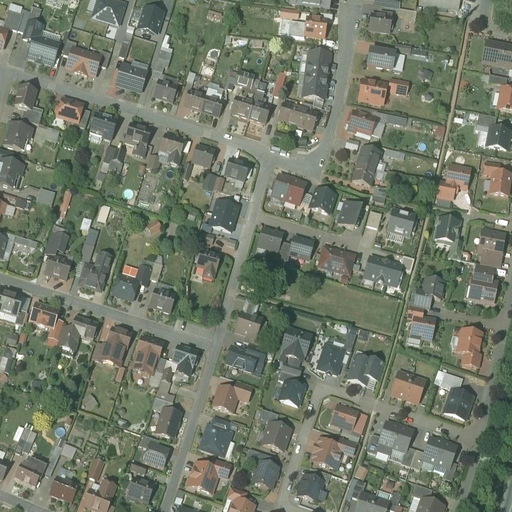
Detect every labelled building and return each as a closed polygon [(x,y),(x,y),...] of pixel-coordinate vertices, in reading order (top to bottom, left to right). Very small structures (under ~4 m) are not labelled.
[(125,7),(102,0),(97,0),(91,21),(118,29),(125,7)] [(290,0),(290,6),(315,9),(316,0),(290,0)] [(329,0),(316,0),(315,9),(315,10),(328,12),(329,0)] [(419,0),(418,8),(458,13),(460,0),(419,0)] [(22,11),(10,7),(8,13),(20,17),(22,11)] [(138,31),(156,37),(163,17),(145,11),(138,31)] [(400,12),(399,11),(398,18),(404,19),(404,23),(415,25),(416,14),(400,12)] [(8,13),(4,25),(2,32),(8,33),(8,32),(18,34),(23,17),(20,17),(8,13)] [(299,14),(287,13),(286,20),(298,21),(299,14)] [(379,18),(371,17),(368,33),(389,37),(392,17),(379,15),(379,18)] [(319,22),(306,20),(304,38),(324,41),(327,24),(319,23),(319,22)] [(42,29),(27,24),(22,41),(32,44),(34,39),(38,40),(42,29)] [(133,38),(125,36),(123,43),(130,46),(133,38)] [(38,40),(34,39),(32,44),(28,60),(52,68),(53,64),(54,64),(58,50),(59,46),(38,40)] [(76,46),(67,43),(62,57),(70,60),(73,52),(74,52),(76,46)] [(130,46),(123,43),(118,59),(125,61),(130,46)] [(511,51),(511,49),(486,45),(482,65),(508,70),(511,56),(511,51)] [(411,50),(395,47),(394,54),(410,57),(411,50)] [(315,49),(314,56),(329,57),(330,57),(331,52),(315,49)] [(74,52),(73,52),(70,60),(67,71),(74,74),(74,75),(80,77),(87,56),(74,52)] [(394,57),(369,52),(366,69),(391,73),(393,61),(394,57)] [(111,57),(101,54),(99,60),(101,60),(98,68),(106,71),(111,57)] [(171,58),(160,54),(158,61),(154,73),(161,75),(163,69),(167,70),(171,58)] [(309,55),(306,77),(326,80),(329,57),(314,56),(309,55)] [(99,60),(87,56),(80,77),(87,79),(87,78),(94,80),(98,68),(101,60),(99,60)] [(402,63),(393,61),(391,73),(400,75),(400,74),(402,63)] [(138,72),(140,66),(132,63),(130,70),(138,72)] [(149,68),(140,66),(138,72),(146,75),(149,68)] [(130,70),(122,67),(115,88),(140,95),(147,75),(146,75),(138,72),(130,70)] [(158,83),(163,85),(165,79),(161,77),(161,75),(154,73),(151,81),(158,83)] [(254,79),(238,75),(236,81),(234,87),(242,89),(250,92),(254,79)] [(306,77),(303,99),(315,101),(316,101),(323,102),(326,80),(306,77)] [(507,81),(489,78),(488,85),(505,89),(507,81)] [(174,82),(165,79),(163,85),(176,89),(178,83),(177,81),(174,82)] [(236,81),(229,79),(226,91),(232,93),(234,87),(236,81)] [(386,87),(363,82),(359,103),(382,108),(386,87)] [(408,85),(390,82),(388,94),(405,98),(408,85)] [(163,85),(158,83),(153,99),(154,100),(154,99),(161,101),(161,102),(172,105),(177,89),(176,89),(163,85)] [(283,87),(276,85),(272,98),(279,100),(283,87)] [(37,93),(20,88),(17,99),(18,99),(15,108),(24,111),(31,113),(31,112),(37,93)] [(250,92),(242,89),(239,99),(247,101),(246,103),(253,105),(256,94),(250,92)] [(217,94),(208,91),(206,99),(220,103),(221,98),(216,97),(217,94)] [(511,92),(502,91),(497,112),(511,114),(511,92)] [(206,99),(188,94),(184,109),(201,114),(206,99)] [(270,111),(261,108),(264,96),(256,94),(253,105),(248,122),(265,127),(270,111)] [(220,103),(206,99),(201,114),(218,120),(223,104),(220,103)] [(246,103),(236,100),(231,116),(248,122),(253,105),(246,103)] [(316,104),(316,101),(315,101),(312,108),(321,112),(323,106),(316,104)] [(82,108),(62,102),(60,109),(59,109),(56,110),(55,114),(56,117),(65,119),(64,122),(76,125),(77,125),(81,111),(82,108)] [(300,111),(283,106),(278,123),(295,128),(300,111)] [(31,113),(24,111),(21,122),(38,127),(42,115),(31,112),(31,113)] [(90,114),(81,111),(77,125),(76,125),(75,128),(85,131),(90,114)] [(318,117),(300,111),(295,128),(312,134),(318,117)] [(50,114),(44,112),(39,127),(46,129),(50,114)] [(376,122),(353,114),(347,133),(355,136),(356,133),(371,138),(376,122)] [(394,118),(377,114),(376,119),(386,122),(393,123),(394,118)] [(117,123),(95,116),(89,136),(90,137),(88,141),(89,142),(99,145),(101,145),(102,140),(111,143),(117,123)] [(484,118),(478,117),(475,133),(480,134),(481,129),(484,118)] [(407,120),(394,118),(393,123),(386,122),(386,124),(405,129),(407,120)] [(496,120),(484,118),(481,129),(494,132),(496,120)] [(32,132),(10,125),(3,148),(21,154),(24,142),(28,143),(32,132)] [(151,133),(130,127),(125,142),(138,146),(136,151),(134,150),(133,152),(134,152),(133,157),(143,160),(151,133)] [(494,132),(481,129),(480,134),(489,136),(487,149),(493,150),(494,151),(498,152),(500,151),(506,152),(507,150),(508,149),(509,145),(508,144),(510,135),(494,132)] [(59,134),(48,130),(44,142),(56,145),(59,134)] [(487,149),(489,136),(480,134),(478,147),(487,149)] [(175,141),(164,137),(159,154),(171,157),(179,160),(180,159),(185,143),(175,140),(175,141)] [(207,152),(197,149),(196,148),(191,165),(192,165),(192,164),(201,167),(202,166),(209,169),(209,171),(215,153),(208,151),(207,152)] [(115,151),(108,149),(103,165),(109,167),(111,164),(115,151)] [(380,156),(362,150),(357,167),(375,173),(380,156)] [(124,154),(116,151),(112,163),(121,166),(124,154)] [(179,160),(171,157),(168,165),(178,168),(181,159),(180,159),(179,160)] [(157,160),(151,158),(147,171),(156,174),(159,164),(156,163),(157,160)] [(24,169),(0,161),(0,188),(12,192),(16,178),(20,179),(24,169)] [(249,168),(229,162),(224,178),(236,182),(237,178),(245,181),(249,168)] [(121,166),(112,163),(111,164),(109,167),(108,172),(119,176),(122,166),(121,166)] [(499,167),(485,166),(484,177),(492,178),(492,175),(498,175),(499,167)] [(191,169),(185,167),(181,181),(187,183),(191,169)] [(375,173),(357,167),(352,184),(370,189),(375,173)] [(470,173),(450,169),(446,186),(445,193),(445,194),(453,196),(456,196),(457,190),(466,192),(470,173)] [(498,175),(492,175),(492,178),(489,196),(507,199),(510,177),(498,175)] [(286,180),(279,178),(274,193),(272,198),(285,203),(292,182),(286,180)] [(218,180),(214,193),(220,194),(224,182),(218,180)] [(299,184),(292,182),(285,203),(298,207),(298,208),(302,196),(305,187),(299,185),(299,184)] [(445,193),(446,186),(440,184),(438,192),(445,193)] [(387,192),(375,189),(373,197),(385,200),(387,192)] [(55,195),(40,191),(37,205),(51,209),(55,195)] [(335,198),(316,192),(310,211),(328,217),(335,198)] [(445,193),(438,192),(436,200),(437,200),(450,203),(452,203),(453,196),(445,194),(445,193)] [(302,196),(298,208),(294,220),(300,222),(302,215),(305,207),(308,198),(302,196)] [(385,200),(373,197),(371,204),(384,207),(385,200)] [(449,210),(450,203),(437,200),(436,208),(449,210)] [(27,205),(17,202),(14,209),(24,212),(27,205)] [(239,209),(215,202),(207,229),(232,236),(239,209)] [(360,211),(345,205),(341,216),(357,221),(360,211)] [(102,208),(97,223),(103,226),(109,210),(102,208)] [(414,219),(393,213),(388,233),(409,239),(410,235),(414,236),(417,224),(413,223),(414,219)] [(381,217),(370,214),(366,228),(377,232),(381,217)] [(357,221),(341,216),(338,226),(353,231),(357,221)] [(459,225),(439,221),(438,223),(436,224),(435,228),(437,230),(435,242),(437,242),(451,245),(455,246),(455,245),(459,225)] [(157,223),(147,230),(151,236),(161,230),(157,223)] [(67,235),(54,231),(52,237),(65,241),(67,235)] [(89,231),(84,247),(94,250),(98,234),(89,231)] [(282,237),(263,232),(258,249),(277,254),(278,254),(280,244),(282,237)] [(504,238),(482,233),(480,246),(483,247),(482,255),(481,257),(483,258),(483,259),(499,262),(504,238)] [(214,239),(201,236),(199,242),(212,246),(214,239)] [(65,241),(52,237),(45,256),(50,258),(55,260),(57,254),(63,256),(67,242),(65,241)] [(31,243),(15,238),(13,244),(29,249),(31,243)] [(313,245),(294,240),(292,247),(289,257),(308,263),(313,245)] [(286,245),(280,244),(278,254),(283,255),(286,245)] [(286,245),(283,255),(289,257),(292,247),(286,245)] [(455,245),(455,246),(451,245),(451,248),(448,261),(460,264),(463,246),(455,245)] [(94,250),(84,247),(79,262),(89,265),(94,250)] [(345,256),(324,250),(319,269),(348,277),(353,262),(344,259),(345,256)] [(220,259),(201,253),(196,269),(205,271),(203,279),(213,282),(215,274),(216,274),(220,259)] [(283,255),(278,254),(277,254),(275,261),(281,263),(283,255)] [(289,257),(283,255),(281,263),(287,265),(289,257)] [(102,257),(98,271),(107,274),(111,260),(102,257)] [(55,260),(50,258),(45,276),(66,283),(72,265),(55,260)] [(499,262),(483,259),(481,268),(494,270),(498,271),(497,270),(499,262)] [(380,263),(370,260),(364,280),(375,283),(380,263)] [(391,266),(380,263),(375,283),(385,286),(391,266)] [(162,268),(155,265),(150,282),(157,284),(162,268)] [(402,269),(391,266),(385,286),(396,289),(402,269)] [(98,271),(85,267),(79,287),(101,294),(107,274),(98,271)] [(481,268),(476,267),(473,281),(491,284),(494,270),(481,268)] [(152,273),(140,269),(138,275),(141,276),(150,279),(152,273)] [(122,277),(120,278),(119,278),(113,297),(117,298),(117,300),(123,301),(125,300),(132,303),(137,287),(141,276),(138,275),(135,283),(128,280),(127,278),(122,277)] [(150,279),(141,276),(137,287),(147,290),(150,279)] [(473,281),(473,280),(468,302),(476,303),(477,305),(482,306),(484,305),(492,306),(497,285),(491,284),(473,281)] [(426,281),(423,295),(416,294),(413,310),(423,312),(429,313),(431,301),(440,303),(444,285),(426,281)] [(21,299),(0,292),(0,313),(17,319),(19,312),(21,309),(18,308),(21,299)] [(176,298),(155,292),(149,310),(150,309),(162,313),(162,314),(170,317),(176,298)] [(58,313),(36,306),(30,324),(38,326),(37,328),(44,330),(45,329),(52,331),(58,313)] [(413,310),(410,309),(408,319),(414,320),(414,319),(421,321),(423,312),(413,310)] [(27,315),(19,312),(17,319),(15,326),(23,329),(27,315)] [(261,322),(241,315),(235,334),(245,338),(255,341),(255,340),(261,322)] [(97,327),(84,323),(85,322),(76,319),(72,334),(62,331),(61,336),(71,339),(68,348),(73,350),(70,359),(73,360),(79,339),(83,340),(83,342),(88,344),(90,342),(92,343),(97,327)] [(421,321),(414,319),(414,320),(414,324),(411,339),(430,343),(434,326),(431,323),(421,321)] [(131,337),(112,331),(107,346),(125,351),(126,352),(131,337)] [(311,339),(288,332),(284,342),(288,343),(283,358),(289,360),(287,367),(298,370),(300,364),(301,364),(303,358),(305,359),(311,339)] [(481,337),(462,333),(461,334),(459,335),(458,339),(460,341),(457,355),(464,356),(477,359),(477,358),(481,337)] [(71,339),(61,336),(57,348),(62,350),(63,350),(67,351),(68,348),(71,339)] [(356,338),(348,336),(343,352),(345,353),(344,354),(350,355),(356,338)] [(255,341),(245,338),(243,344),(250,347),(257,349),(260,342),(255,340),(255,341)] [(150,342),(142,339),(137,355),(157,362),(158,362),(158,360),(163,347),(149,343),(150,342)] [(97,346),(92,362),(102,365),(102,364),(107,350),(103,348),(97,346)] [(125,351),(107,346),(103,348),(107,350),(102,364),(119,369),(125,351)] [(257,349),(250,347),(247,355),(257,359),(255,364),(262,366),(267,352),(257,349)] [(343,352),(325,347),(317,371),(336,378),(344,354),(345,353),(343,352)] [(67,351),(63,350),(62,350),(60,357),(70,359),(73,350),(68,348),(67,351)] [(198,355),(178,348),(172,365),(179,368),(177,373),(178,373),(180,377),(180,378),(188,381),(191,372),(192,372),(198,355)] [(247,355),(231,350),(226,366),(251,375),(255,364),(257,359),(247,355)] [(157,362),(137,355),(132,372),(142,375),(141,376),(143,378),(147,380),(149,378),(149,377),(152,378),(153,373),(157,362)] [(477,359),(464,356),(462,367),(478,370),(480,359),(477,358),(477,359)] [(167,363),(158,360),(158,362),(157,362),(153,373),(162,376),(167,363)] [(355,360),(348,382),(365,388),(368,380),(372,365),(355,360)] [(382,366),(372,363),(372,365),(368,380),(377,383),(382,366)] [(287,367),(284,366),(281,374),(298,380),(301,371),(287,367)] [(172,374),(165,371),(161,383),(169,385),(172,374)] [(281,374),(278,383),(285,386),(285,385),(295,388),(298,380),(281,374)] [(440,389),(445,376),(438,374),(434,387),(440,389)] [(412,379),(398,375),(390,397),(404,401),(412,379)] [(462,382),(445,376),(440,389),(451,393),(452,392),(457,394),(462,382)] [(426,384),(412,379),(404,401),(418,406),(426,384)] [(169,385),(161,383),(158,393),(167,396),(171,385),(169,385)] [(253,390),(236,385),(234,391),(238,393),(237,395),(238,396),(236,401),(247,405),(253,390)] [(295,388),(285,385),(285,386),(279,403),(297,409),(304,391),(295,388)] [(233,394),(220,389),(213,409),(231,415),(232,414),(230,414),(232,408),(234,408),(236,401),(238,396),(237,395),(238,393),(234,391),(233,394)] [(457,394),(452,392),(451,393),(444,415),(465,423),(473,400),(457,394)] [(173,406),(155,400),(152,412),(163,415),(164,412),(170,414),(173,406)] [(347,412),(337,408),(334,410),(332,416),(333,419),(331,426),(351,433),(358,415),(352,414),(352,413),(347,412)] [(170,414),(164,412),(163,415),(156,436),(172,441),(180,417),(170,414)] [(278,418),(262,412),(257,426),(269,430),(270,426),(275,428),(278,418)] [(230,425),(213,419),(210,429),(227,434),(230,425)] [(393,427),(386,425),(381,440),(378,447),(379,447),(377,454),(389,458),(392,451),(399,430),(399,431),(392,428),(393,427)] [(275,428),(270,426),(269,430),(263,447),(282,454),(290,433),(275,428)] [(210,429),(208,428),(200,451),(223,459),(231,436),(227,434),(210,429)] [(405,433),(399,431),(399,430),(392,451),(404,456),(405,456),(407,450),(412,434),(406,432),(405,433)] [(31,434),(24,431),(20,440),(27,443),(31,434)] [(381,440),(372,437),(366,455),(375,458),(377,454),(379,447),(378,447),(381,440)] [(160,444),(143,438),(141,444),(158,450),(160,444)] [(20,440),(14,454),(21,457),(22,453),(27,443),(20,440)] [(356,447),(340,441),(338,449),(343,451),(342,456),(352,459),(356,447)] [(430,441),(422,462),(423,463),(436,467),(443,445),(443,446),(436,444),(437,443),(430,441)] [(333,447),(319,442),(316,448),(315,448),(312,456),(314,456),(311,464),(320,467),(321,468),(325,470),(326,469),(334,471),(337,470),(339,464),(338,462),(339,458),(341,457),(342,456),(343,451),(338,449),(333,448),(333,447)] [(27,443),(22,453),(28,456),(33,446),(27,443)] [(158,450),(141,444),(139,449),(148,452),(144,463),(163,470),(164,467),(165,467),(166,464),(165,462),(168,454),(158,450)] [(443,445),(436,467),(446,470),(449,471),(451,465),(456,450),(450,447),(449,448),(443,446),(443,445)] [(77,451),(65,446),(61,457),(72,462),(77,451)] [(56,448),(48,466),(55,469),(63,451),(56,448)] [(407,450),(405,456),(404,456),(401,467),(410,470),(416,453),(407,450)] [(404,456),(392,451),(389,458),(388,462),(401,467),(404,456)] [(260,456),(253,453),(250,462),(257,465),(257,464),(260,456)] [(416,453),(410,470),(419,473),(423,463),(422,462),(424,456),(416,453)] [(273,460),(260,456),(257,464),(259,465),(270,469),(273,460)] [(9,467),(0,462),(0,480),(2,482),(9,467)] [(103,465),(96,462),(93,467),(101,470),(103,465)] [(231,468),(214,462),(211,469),(216,470),(215,472),(218,473),(217,477),(226,481),(231,468)] [(47,469),(35,464),(32,471),(41,475),(41,476),(43,477),(47,469)] [(147,470),(132,465),(130,471),(145,476),(147,470)] [(270,469),(259,465),(253,485),(271,491),(277,471),(270,469)] [(449,471),(446,470),(442,481),(451,484),(457,467),(451,465),(449,471)] [(211,471),(197,466),(194,475),(193,474),(192,475),(187,489),(211,497),(216,483),(215,483),(217,477),(218,473),(215,472),(216,470),(211,469),(211,471)] [(32,471),(22,467),(15,482),(16,482),(15,483),(23,487),(24,485),(34,489),(33,490),(34,490),(41,476),(41,475),(32,471)] [(93,467),(89,480),(96,483),(101,470),(93,467)] [(331,478),(314,472),(311,481),(323,485),(323,486),(327,487),(331,478)] [(311,481),(304,479),(298,498),(316,504),(323,486),(323,485),(311,481)] [(79,489),(56,480),(49,497),(59,501),(60,501),(72,506),(79,489)] [(154,488),(134,481),(127,499),(148,506),(154,488)] [(366,486),(357,483),(351,500),(359,503),(362,496),(366,486)] [(109,486),(107,486),(106,486),(102,497),(111,501),(116,489),(115,489),(114,488),(109,486)] [(432,493),(415,487),(411,499),(421,502),(422,501),(428,504),(432,493)] [(247,496),(230,490),(226,501),(234,504),(235,502),(241,504),(242,502),(244,503),(247,496)] [(102,497),(90,492),(84,508),(93,511),(107,511),(111,501),(102,497)] [(390,497),(377,493),(375,501),(388,505),(390,497)] [(395,511),(400,498),(391,495),(390,497),(388,505),(386,511),(395,511)] [(362,496),(359,503),(356,511),(371,511),(375,501),(362,496)] [(388,505),(375,501),(371,511),(385,511),(386,511),(388,505)] [(428,504),(422,501),(421,502),(418,511),(442,511),(443,509),(428,504)] [(241,504),(235,502),(234,504),(231,511),(252,511),(253,509),(241,504)]
